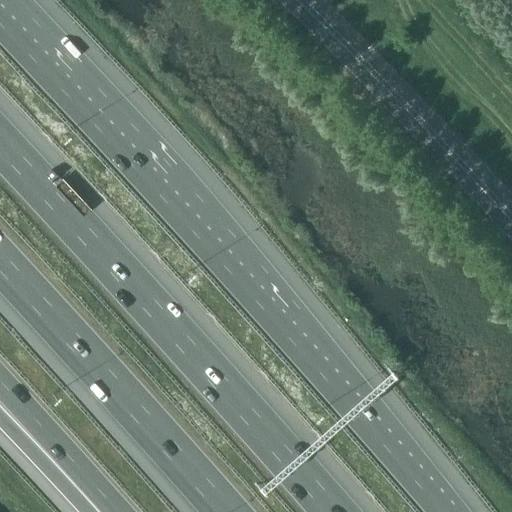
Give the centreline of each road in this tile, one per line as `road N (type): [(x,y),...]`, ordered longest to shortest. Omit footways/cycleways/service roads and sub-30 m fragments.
road 1 (motorway): [(440,511),(0,28)]
road 2 (motorway): [(331,511),(0,141)]
road 3 (motorway): [(0,265),(224,511)]
road 4 (secondary): [(298,0),(511,220)]
